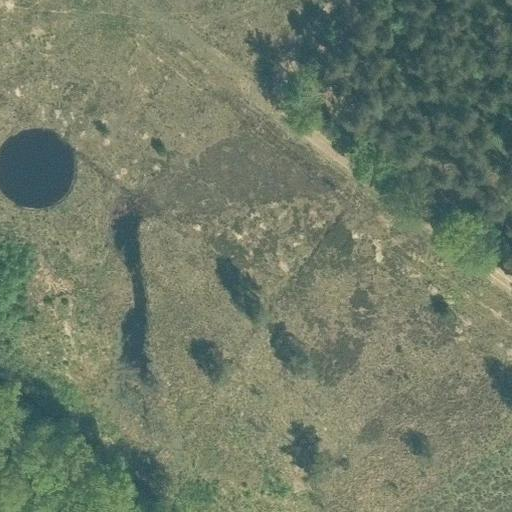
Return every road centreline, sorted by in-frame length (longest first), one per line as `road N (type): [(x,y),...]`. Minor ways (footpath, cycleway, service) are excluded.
road 1 (track): [(511,286),(284,111),(282,74),(338,0)]
road 2 (unclassified): [(119,511),(0,420)]
